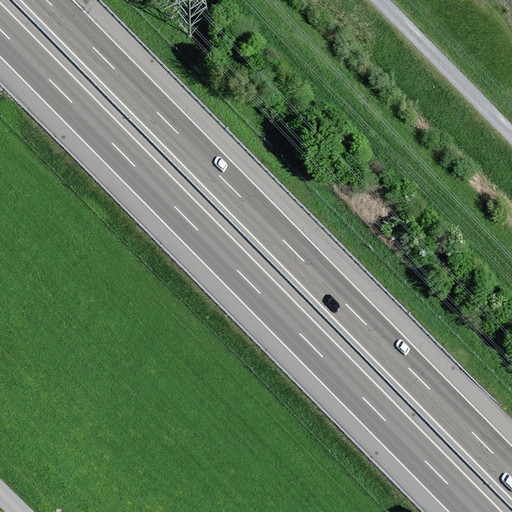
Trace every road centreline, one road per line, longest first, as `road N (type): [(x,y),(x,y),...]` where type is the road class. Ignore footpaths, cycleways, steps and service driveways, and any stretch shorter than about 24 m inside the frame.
road 1 (motorway): [(0,29),(475,511)]
road 2 (motorway): [(511,472),(46,0)]
road 3 (track): [(379,0),(511,133)]
